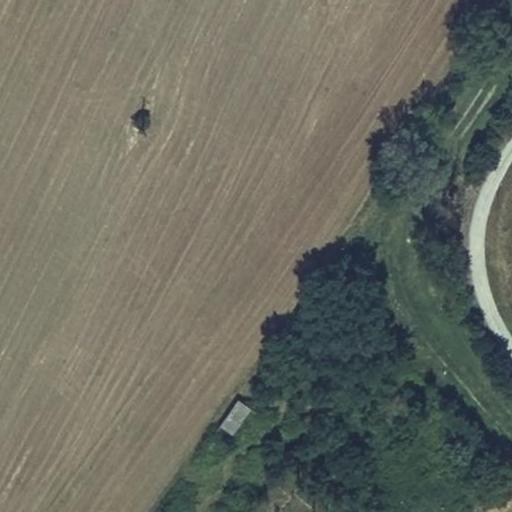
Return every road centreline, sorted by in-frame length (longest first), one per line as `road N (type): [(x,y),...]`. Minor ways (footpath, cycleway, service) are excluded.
road 1 (track): [(511,53),(415,192),(397,231),(392,269),(408,316),(511,435)]
road 2 (unclassified): [(511,347),(480,287),(474,228),(479,201),(511,145)]
